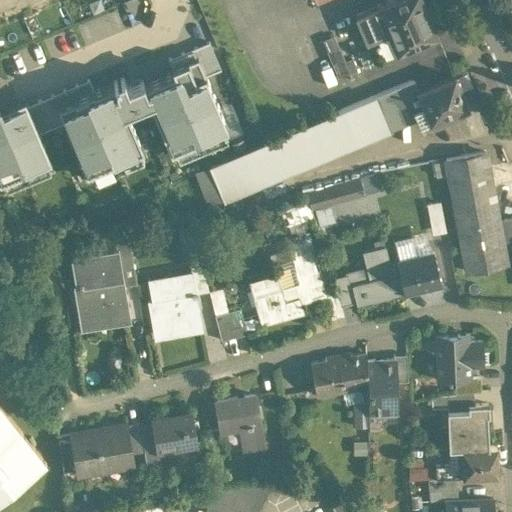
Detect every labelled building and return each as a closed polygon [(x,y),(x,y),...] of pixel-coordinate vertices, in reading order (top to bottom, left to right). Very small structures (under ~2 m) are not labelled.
[(241,0),(218,0),(221,8),(229,5),(231,10),(244,6),(241,0)] [(423,0),(391,0),(377,6),(379,10),(358,19),(366,39),(377,35),(385,54),(396,49),(396,51),(438,33),(423,0)] [(356,68),(351,54),(343,57),(337,43),(325,48),(335,76),(356,68)] [(57,103),(86,172),(143,148),(127,110),(149,100),(170,150),(227,126),(200,60),(145,83),(144,79),(128,86),(124,75),(57,103)] [(418,89),(403,95),(409,111),(413,109),(416,118),(419,125),(430,120),(433,127),(458,117),(456,110),(466,105),(453,74),(418,89)] [(413,78),(372,95),(386,130),(416,118),(413,109),(409,111),(403,95),(418,89),(413,78)] [(372,95),(207,165),(221,200),(386,130),(372,95)] [(1,115),(0,112),(0,183),(51,162),(25,99),(7,107),(9,111),(1,115)] [(485,151),(446,160),(467,270),(506,262),(498,218),(485,151)] [(416,183),(381,192),(385,208),(432,195),(425,172),(413,175),(416,183)] [(374,173),(359,177),(364,192),(379,188),(374,173)] [(359,177),(307,191),(312,207),(364,192),(359,177)] [(429,200),(431,230),(442,229),(440,199),(429,200)] [(511,215),(498,218),(504,248),(511,246),(511,215)] [(128,233),(115,235),(117,247),(118,246),(121,264),(133,262),(128,233)] [(280,287),(276,273),(250,280),(262,322),(303,310),(300,301),(327,293),(310,235),(287,241),(299,281),(280,287)] [(385,245),(363,250),(367,267),(349,271),(356,301),(357,303),(405,291),(398,260),(389,262),(385,245)] [(117,247),(76,254),(81,283),(74,285),(74,286),(78,286),(85,322),(128,315),(129,322),(131,322),(121,264),(118,246),(117,247)] [(433,252),(398,260),(405,291),(441,283),(433,252)] [(201,260),(190,262),(192,273),(193,273),(197,291),(209,289),(201,260)] [(345,273),(334,276),(342,304),(356,301),(349,271),(345,272),(345,273)] [(192,273),(150,281),(150,277),(148,277),(158,332),(201,324),(202,330),(203,329),(197,293),(197,291),(193,273),(192,273)] [(241,306),(215,313),(222,339),(247,332),(241,306)] [(468,333),(436,334),(437,379),(454,378),(470,378),(470,376),(470,365),(483,364),(482,339),(469,340),(468,333)] [(366,351),(338,357),(344,389),(366,385),(366,395),(368,395),(366,359),(366,351)] [(406,353),(393,354),(393,358),(395,358),(396,380),(407,379),(406,353)] [(338,357),(311,362),(316,394),(344,389),(338,357)] [(393,358),(366,359),(368,395),(369,412),(397,411),(396,380),(395,358),(393,358)] [(470,378),(454,378),(455,392),(468,391),(468,392),(473,392),(473,391),(481,390),(480,376),(470,376),(470,378)] [(455,392),(446,392),(447,402),(447,411),(452,410),(452,409),(468,408),(468,403),(469,403),(468,392),(468,391),(455,392)] [(441,393),(430,396),(433,403),(447,402),(446,392),(441,393)] [(255,393),(217,400),(221,426),(221,428),(222,427),(241,424),(245,448),(263,445),(255,393)] [(360,396),(356,399),(357,426),(369,426),(368,412),(369,412),(368,395),(366,395),(360,396)] [(469,403),(468,403),(468,408),(452,409),(452,410),(453,430),(448,431),(449,448),(461,447),(488,445),(488,413),(489,413),(488,402),(469,403)] [(168,414),(151,417),(151,421),(157,451),(157,452),(159,452),(158,450),(173,448),(173,450),(175,449),(175,447),(196,444),(196,446),(198,445),(192,410),(191,410),(191,412),(169,416),(168,414)] [(0,504),(44,470),(0,412),(0,504)] [(100,429),(72,434),(71,431),(70,431),(70,433),(76,468),(114,461),(115,468),(135,464),(132,451),(127,425),(127,421),(108,425),(108,428),(102,429),(101,426),(100,426),(100,429)] [(151,421),(139,423),(144,449),(145,453),(157,451),(151,421)] [(139,423),(127,425),(132,451),(144,449),(139,423)] [(221,426),(208,429),(213,453),(226,451),(222,427),(221,428),(221,426)] [(70,433),(58,435),(63,470),(76,468),(70,433)] [(488,445),(461,447),(462,466),(452,466),(452,463),(436,464),(437,477),(457,476),(498,473),(496,445),(488,445)] [(437,477),(429,477),(429,491),(458,490),(457,476),(437,477)] [(217,486),(130,510),(129,511),(150,511),(215,494),(217,486)] [(493,511),(493,497),(446,499),(446,511),(493,511)]
